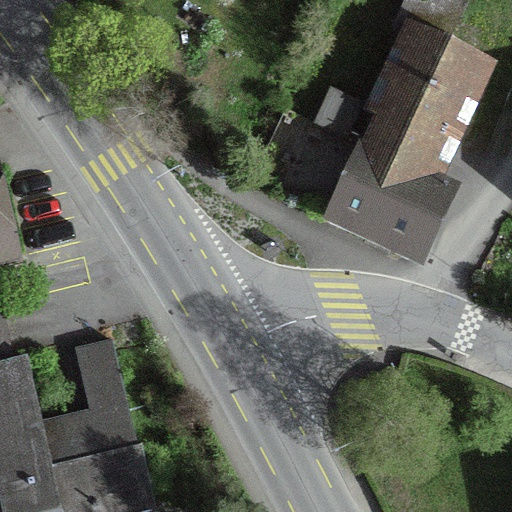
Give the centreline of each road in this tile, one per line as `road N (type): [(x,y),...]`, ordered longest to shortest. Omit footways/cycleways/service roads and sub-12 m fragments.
road 1 (secondary): [(0,4),(240,336)]
road 2 (unclassified): [(240,336),(346,320),(435,330),(511,361)]
road 3 (secondary): [(240,336),(320,511)]
